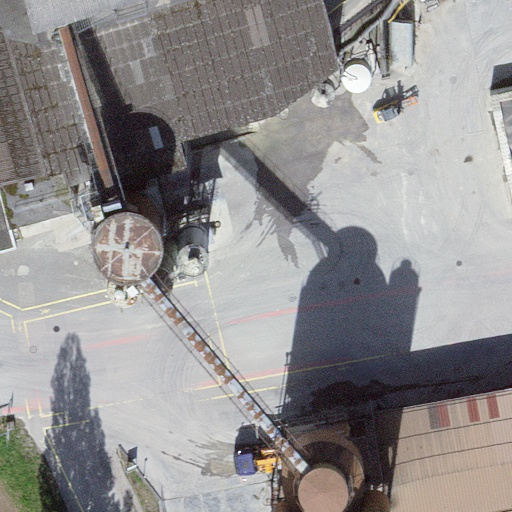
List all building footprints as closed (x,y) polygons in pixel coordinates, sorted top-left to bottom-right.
[(0,0),(0,2),(10,36),(142,0),(0,0)] [(29,108),(0,116),(0,241),(61,225),(29,108)] [(170,264),(150,177),(92,190),(112,277),(170,264)] [(511,511),(511,384),(347,416),(357,467),(364,511),(511,511)] [(364,511),(357,467),(161,502),(163,511),(364,511)]
